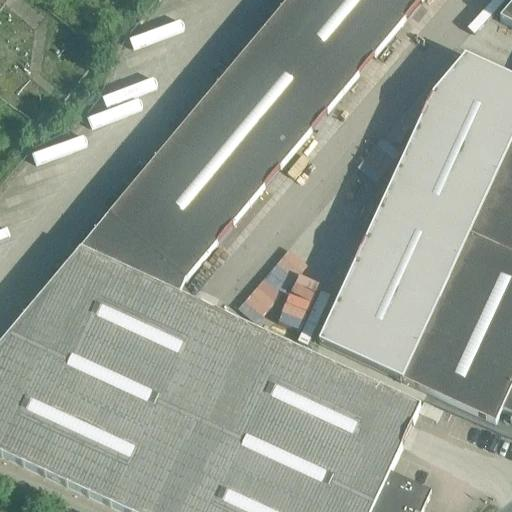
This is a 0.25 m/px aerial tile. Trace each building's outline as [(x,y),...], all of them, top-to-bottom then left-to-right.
[(295,0),(82,253),(179,298),(186,284),(427,0),(295,0)] [(511,8),(500,23),(511,28),(511,8)] [(433,98),(319,346),(495,427),(501,414),(511,418),(511,420),(510,425),(511,426),(511,81),(466,60),(433,98)] [(0,349),(0,457),(111,509),(118,511),(422,511),(431,494),(390,476),(421,409),(179,298),(82,253),(0,349)] [(426,405),(418,423),(429,427),(436,410),(426,405)]
